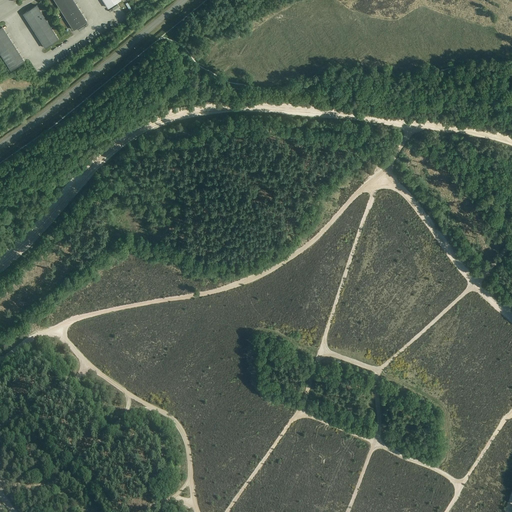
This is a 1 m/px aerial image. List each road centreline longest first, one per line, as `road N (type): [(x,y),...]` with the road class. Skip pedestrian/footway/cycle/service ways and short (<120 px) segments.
road 1 (track): [(0,263),(109,149),(179,113),(278,106),(511,139)]
road 2 (track): [(511,319),(405,193),(379,175),(302,406),(226,511)]
road 3 (track): [(52,329),(107,310),(216,291),(279,264),(388,166),(412,122)]
road 4 (track): [(347,511),(378,431),(378,371),(511,243)]
road 5 (track): [(197,511),(186,443),(169,416),(98,373),(52,329),(0,361)]
road 6 (track): [(154,408),(126,413),(46,487),(0,481)]
road 7 (track): [(299,412),(461,486)]
road 8 (track): [(446,511),(511,412)]
